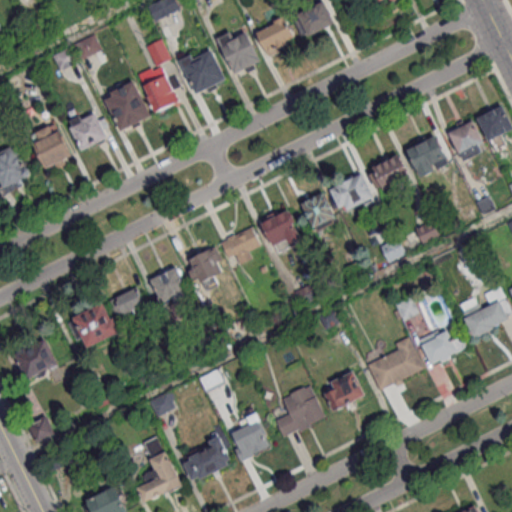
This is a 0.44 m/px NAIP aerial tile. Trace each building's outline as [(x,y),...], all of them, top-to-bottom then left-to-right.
[(148,4),(156,0),(178,0),(181,6),(155,19),(148,4)] [(309,34),(298,12),(322,0),(324,0),(335,20),(309,34)] [(257,31),(285,16),(295,36),(267,50),(257,31)] [(216,37),(242,24),(260,60),(235,73),(216,37)] [(75,41),(96,31),(103,47),(83,57),(75,41)] [(146,45),(161,38),(171,57),(156,65),(146,45)] [(179,59),(209,44),(226,78),(196,93),(179,59)] [(155,110),(139,77),(163,65),(180,98),(155,110)] [(134,80),(151,114),(120,130),(103,96),(134,80)] [(478,117),(504,104),(511,120),(511,127),(489,139),(478,117)] [(95,113),(106,135),(82,147),(71,125),(95,113)] [(450,132),(475,119),(485,140),(460,153),(450,132)] [(34,142),(61,129),(74,154),(47,167),(34,142)] [(407,149),(438,134),(451,160),(421,175),(407,149)] [(0,181),(0,150),(15,143),(30,173),(3,187),(0,181)] [(371,167),(401,152),(412,174),(382,189),(371,167)] [(330,188),(363,171),(375,196),(342,212),(330,188)] [(302,203),(325,191),(337,215),(314,227),(302,203)] [(476,201),(490,194),(497,207),(483,214),(476,201)] [(261,222),(289,208),(301,232),(273,247),(261,222)] [(416,228),(434,219),(442,235),(424,244),(416,228)] [(220,242),(252,226),(261,243),(229,259),(220,242)] [(381,246),(400,236),(409,252),(389,262),(381,246)] [(191,260),(215,247),(226,269),(202,281),(191,260)] [(150,279),(180,264),(190,284),(160,300),(150,279)] [(294,290),(312,281),(319,296),(301,305),(294,290)] [(115,296),(137,285),(146,303),(124,314),(115,296)] [(395,303),(413,295),(420,311),(403,319),(395,303)] [(464,317),(500,300),(509,319),(474,336),(464,317)] [(73,317),(104,301),(119,330),(87,346),(73,317)] [(319,314),(336,306),(342,320),(326,328),(319,314)] [(418,338),(445,325),(457,350),(431,363),(418,338)] [(410,336),(425,367),(379,389),(367,363),(398,348),(395,343),(410,336)] [(14,353),(45,337),(58,363),(27,379),(14,353)] [(199,376),(218,366),(225,380),(206,390),(199,376)] [(333,409),(325,393),(335,389),(331,380),(354,369),(366,393),(333,409)] [(276,419),(290,412),(283,398),(310,385),(326,417),(299,430),(298,428),(284,435),(276,419)] [(149,400),(170,389),(178,405),(157,416),(149,400)] [(245,457),(232,432),(250,423),(246,415),(256,410),(272,443),(245,457)] [(193,479),(184,461),(213,446),(210,440),(220,435),(232,459),(193,479)] [(150,458),(166,450),(183,484),(167,492),(166,490),(145,501),(138,487),(159,476),(150,458)] [(93,511),(86,498),(115,484),(128,509),(121,511),(93,511)]
